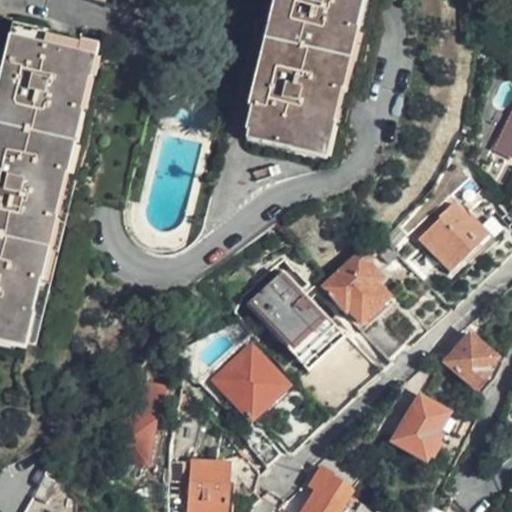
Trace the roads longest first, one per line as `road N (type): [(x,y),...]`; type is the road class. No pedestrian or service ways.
road 1 (residential): [(511,270),(273,487)]
road 2 (residential): [(511,466),(463,495),(455,476),(511,357)]
